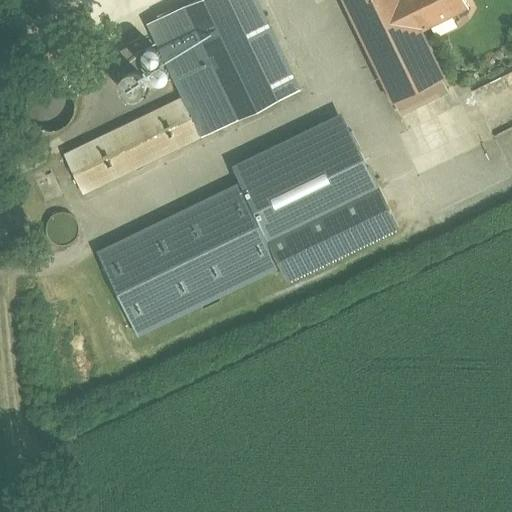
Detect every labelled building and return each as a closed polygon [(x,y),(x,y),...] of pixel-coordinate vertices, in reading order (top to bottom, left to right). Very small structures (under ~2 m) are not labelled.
[(255,0),(197,0),(150,23),(186,97),(206,88),(224,126),(224,127),(299,91),(255,0)] [(345,0),(401,114),(449,90),(420,31),(434,24),(422,0),(345,0)] [(469,7),(465,0),(422,0),(434,24),(469,7)] [(160,60),(161,56),(160,53),(158,50),(155,48),(151,47),(148,48),(145,50),(143,53),(143,57),(143,60),(145,63),(148,65),(152,66),(155,65),(158,63),(160,60)] [(169,78),(169,74),(169,71),(167,68),(164,66),(160,65),(157,66),(154,68),(152,71),(151,75),(152,78),(154,81),(157,83),(161,84),(164,83),(167,81),(169,78)] [(148,88),(148,83),(147,78),(144,74),(140,71),(135,70),(129,71),(125,74),(122,78),(121,84),(122,89),(125,93),(130,96),(135,97),(140,96),(145,93),(148,88)] [(74,115),(76,106),(74,97),(68,89),(60,84),(51,82),(42,84),(34,90),(29,97),(28,107),(30,116),(35,123),(43,128),(52,130),(61,128),(69,123),(74,115)] [(186,97),(66,155),(84,193),(224,126),(206,88),(186,97)] [(352,131),(100,252),(98,253),(138,335),(139,334),(282,264),(270,239),(379,187),(352,131)] [(379,187),(270,239),(282,264),(290,281),(399,229),(379,187)] [(79,235),(80,228),(78,222),(75,217),(69,213),(63,212),(56,213),(51,217),(48,223),(46,229),(48,235),(52,241),(57,244),(63,245),(70,244),(75,240),(79,235)]
